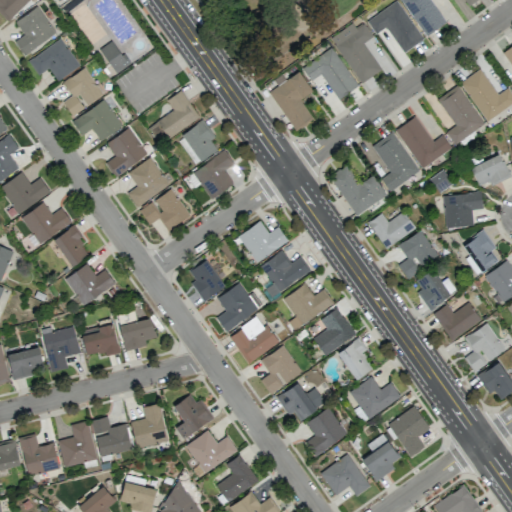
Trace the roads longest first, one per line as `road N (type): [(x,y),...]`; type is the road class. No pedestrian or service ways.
road 1 (residential): [(163,0),(511,489)]
road 2 (residential): [(0,67),(318,511)]
road 3 (residential): [(147,274),(511,11)]
road 4 (residential): [(0,413),(209,359)]
road 5 (residential): [(384,511),(511,420)]
